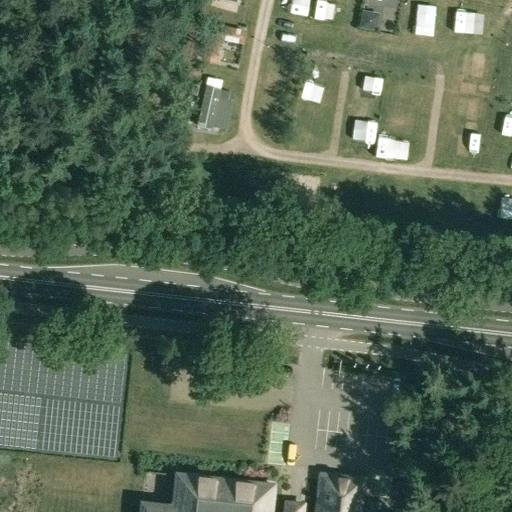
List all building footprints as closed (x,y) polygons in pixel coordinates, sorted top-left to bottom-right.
[(479,11),(477,18),(506,23),(507,15),(479,11)] [(424,41),(442,41),(442,12),(424,12),(424,41)] [(383,34),(386,19),(372,17),(369,31),(383,34)] [(284,36),(283,61),(302,61),(303,37),(284,36)] [(418,124),(418,109),(388,109),(388,124),(418,124)] [(270,435),(294,436),(294,425),(270,424),(270,435)] [(173,507),(141,503),(140,511),(358,511),(362,480),(321,475),(316,511),(291,511),(285,511),(284,511),(269,511),(272,486),(177,475),(173,507)]
